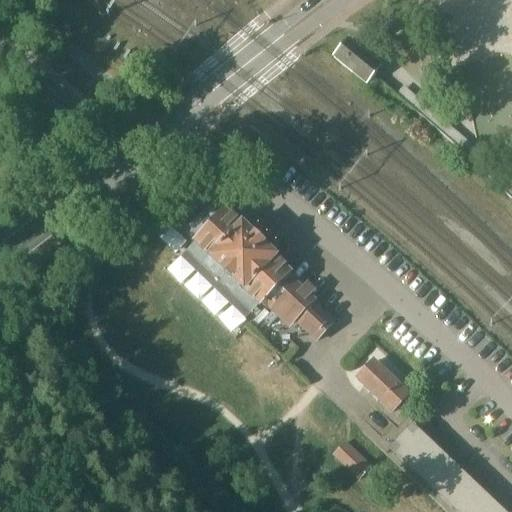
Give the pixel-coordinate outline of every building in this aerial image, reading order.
[(365,84),(380,66),(350,42),(336,58),(357,75),(355,77),(365,84)] [(295,321),(317,342),(325,334),(334,324),(313,303),(314,301),(288,277),(290,275),(275,260),(277,259),(241,225),(240,226),(225,212),(223,214),(208,200),(181,228),(196,242),(194,244),(210,258),(209,259),(244,292),(245,292),(260,306),(268,298),(293,323),(295,321)] [(392,413),(409,395),(375,363),(358,380),(392,413)] [(501,511),(413,429),(405,437),(392,451),(456,511),(501,511)] [(360,481),(371,469),(345,444),(333,456),(360,481)]
